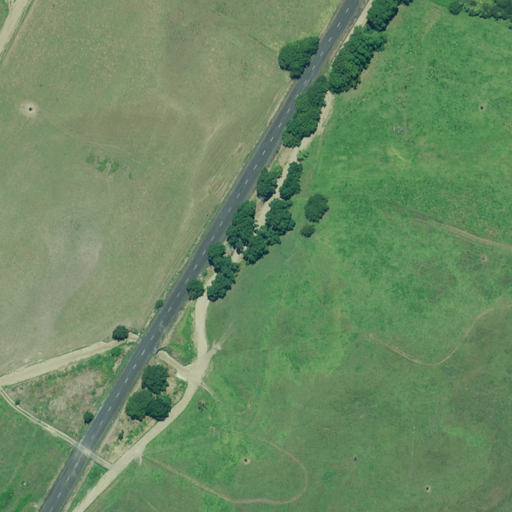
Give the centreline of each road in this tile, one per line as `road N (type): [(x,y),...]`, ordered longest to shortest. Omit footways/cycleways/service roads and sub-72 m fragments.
road 1 (tertiary): [(51,511),(352,0)]
road 2 (track): [(0,384),(129,336),(188,374),(192,391),(78,511)]
road 3 (track): [(117,470),(35,421),(0,384)]
